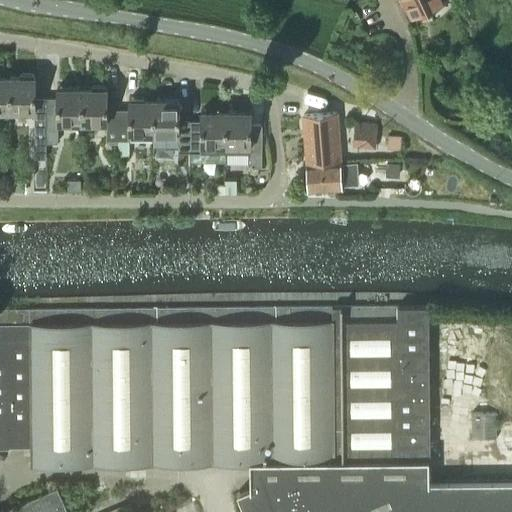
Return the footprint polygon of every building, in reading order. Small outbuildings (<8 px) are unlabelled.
[(403,0),(411,17),(444,1),(443,0),(403,0)] [(10,77),(10,110),(34,110),(34,128),(46,129),(46,100),(34,100),(35,77),(33,77),(33,74),(21,74),(21,77),(10,77)] [(0,109),(10,110),(10,77),(0,76),(0,109)] [(46,100),(46,129),(46,141),(57,141),(57,122),(82,122),(82,88),(71,88),(71,85),(58,84),(58,88),(57,88),(57,100),(46,100)] [(82,88),(82,122),(106,122),(106,139),(118,140),(118,111),(106,111),(107,88),(106,88),(106,85),(93,85),(93,88),(82,88)] [(118,111),(118,140),(118,154),(128,154),(129,133),(153,133),(154,99),(142,99),(142,96),(130,96),(130,99),(129,99),(128,111),(118,111)] [(153,133),(153,145),(178,145),(178,151),(190,151),(190,123),(178,122),(179,100),(177,99),(177,96),(164,96),(164,99),(154,99),(153,133)] [(190,123),(190,151),(200,152),(200,143),(226,144),(226,110),(215,110),(215,107),(202,107),(202,110),(201,110),(201,123),(190,123)] [(226,110),(226,144),(250,144),(250,167),(261,167),(262,128),(251,127),(251,111),(249,111),(249,108),(237,107),(236,111),(226,110)] [(336,112),(304,114),(310,191),(343,189),(342,184),(350,184),(348,163),(341,163),(336,112)] [(366,121),(363,145),(375,146),(377,122),(366,121)] [(401,136),(387,135),(386,147),(401,148),(401,136)] [(386,176),(400,176),(400,162),(386,162),(386,176)] [(80,179),(67,179),(68,191),(80,191),(80,179)] [(224,183),(216,183),(216,193),(236,193),(236,179),(224,180),(224,183)] [(496,437),(496,412),(471,412),(472,438),(496,437)] [(327,511),(306,466),(250,460),(250,486),(238,491),(245,511),(511,511),(511,505),(493,511),(327,511)] [(0,511),(68,511),(57,487),(3,511),(2,509),(0,509),(0,511)]
